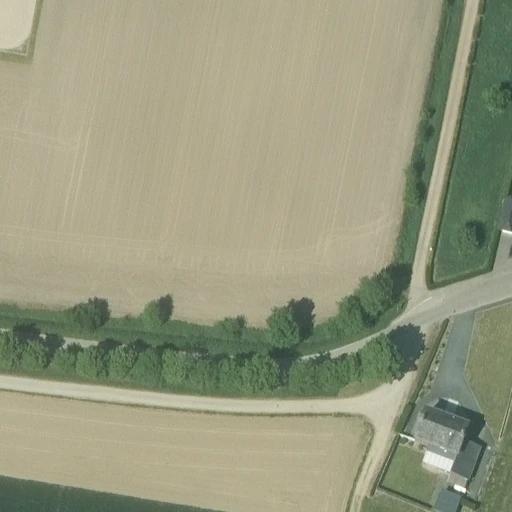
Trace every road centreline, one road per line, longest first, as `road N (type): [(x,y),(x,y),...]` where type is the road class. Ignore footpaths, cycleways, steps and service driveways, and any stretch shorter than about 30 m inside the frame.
road 1 (residential): [(511,288),(435,313),(367,357),(309,370),(185,367),(0,338)]
road 2 (track): [(477,0),(416,291),(424,322),(355,511)]
road 3 (track): [(0,381),(216,406),(393,408)]
